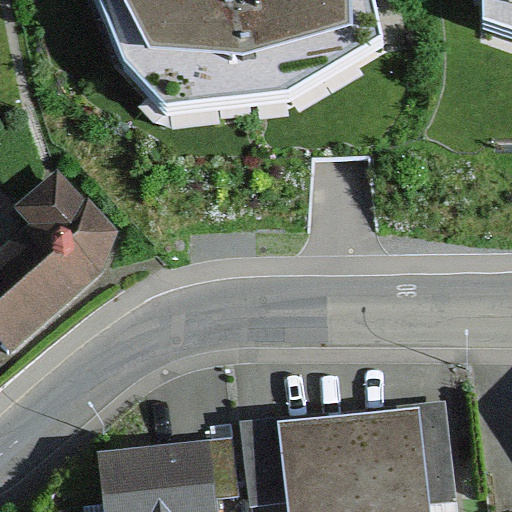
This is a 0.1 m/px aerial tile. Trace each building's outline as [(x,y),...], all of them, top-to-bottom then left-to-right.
[(125,0),(151,68),(182,114),(298,102),(394,41),(383,0),(125,0)] [(511,0),(493,0),(493,24),(511,30),(511,0)] [(39,236),(0,270),(0,325),(24,353),(137,253),(73,181),(26,222),(39,236)] [(343,426),(253,437),(262,511),(305,506),(306,511),(428,511),(427,500),(468,495),(458,412),(343,426)] [(176,459),(111,464),(114,511),(222,511),(217,455),(176,459)]
